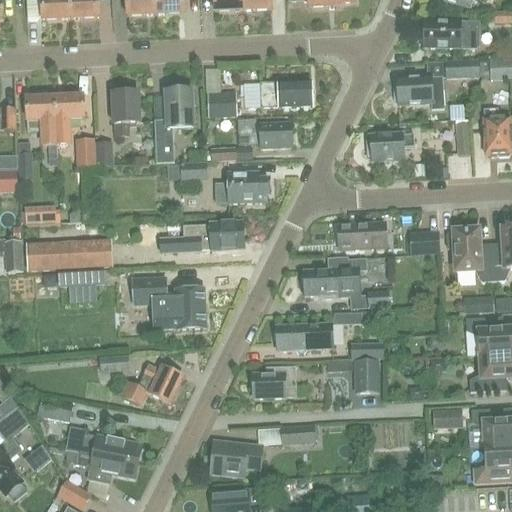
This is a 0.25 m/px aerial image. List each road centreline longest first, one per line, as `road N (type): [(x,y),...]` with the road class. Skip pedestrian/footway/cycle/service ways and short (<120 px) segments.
road 1 (residential): [(0,60),(380,45)]
road 2 (residential): [(195,424),(305,203)]
road 3 (residential): [(418,412),(195,424)]
road 4 (residential): [(511,191),(305,203)]
road 5 (residential): [(305,203),(380,45)]
